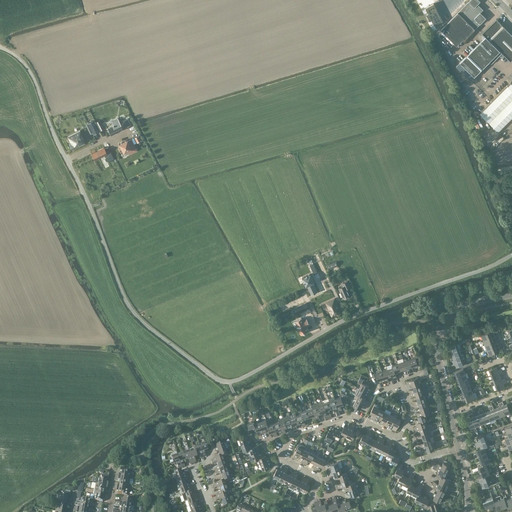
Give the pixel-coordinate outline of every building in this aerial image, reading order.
[(479,0),(469,0),(441,29),(458,46),(481,22),(482,23),(483,21),(486,18),(480,12),(483,9),(477,4),(480,1),(479,0)] [(443,21),(440,15),(438,16),(434,10),(436,9),(433,3),(425,7),(428,13),(426,14),(430,21),(432,20),(435,25),(443,21)] [(470,80),(474,76),(489,61),(493,58),(495,60),(502,53),(511,63),(511,61),(511,32),(508,28),(506,30),(499,23),(501,21),(497,18),(482,33),(485,37),(460,62),(456,66),(460,70),(460,71),(462,74),(463,73),(470,80)] [(511,116),(511,83),(510,81),(479,113),(497,131),(511,116)] [(107,129),(110,135),(111,135),(123,129),(123,128),(130,125),(127,119),(119,122),(117,118),(111,121),(113,124),(112,125),(112,126),(107,128),(107,129)] [(90,134),(93,133),(91,130),(96,127),(93,120),(87,123),(90,127),(87,129),(90,134)] [(83,140),(84,139),(80,131),(67,137),(71,144),(69,145),(71,149),(85,143),(83,140)] [(126,141),(125,140),(124,141),(123,142),(122,142),(118,144),(120,146),(118,148),(119,150),(118,150),(119,150),(120,152),(122,151),(122,152),(126,150),(128,155),(135,151),(133,148),(135,147),(131,138),(126,141)] [(102,148),(97,151),(95,151),(91,154),(94,160),(104,155),(108,162),(114,159),(108,147),(104,149),(104,147),(102,148)] [(307,285),(310,291),(316,289),(313,283),(314,282),(310,274),(302,278),(306,286),(307,285)] [(343,286),(339,288),(343,298),(350,295),(347,289),(351,287),(348,281),(342,283),(343,286)] [(325,303),(328,310),(332,316),(341,312),(334,298),(325,303)] [(292,309),(292,310),(295,315),(298,313),(301,311),(299,306),(292,309)] [(301,318),(295,321),(298,326),(297,327),(301,334),(307,331),(308,330),(306,326),(310,324),(307,318),(306,319),(307,319),(303,321),(301,318)] [(480,334),(482,339),(494,335),(493,333),(490,334),(489,331),(480,334)] [(482,339),(484,344),(492,341),(491,338),(495,337),(494,335),(482,339)] [(492,341),(484,344),(486,349),(498,345),(497,343),(494,344),(492,341)] [(446,351),(447,353),(458,349),(456,344),(448,347),(450,350),(446,351)] [(499,347),(498,345),(486,349),(488,354),(496,351),(495,348),(499,347)] [(451,354),(452,357),(460,354),(458,349),(447,353),(448,355),(451,354)] [(450,361),(451,363),(462,359),(460,354),(452,357),(453,360),(450,361)] [(415,357),(409,359),(412,366),(414,365),(415,367),(418,366),(415,357)] [(409,359),(403,361),(406,370),(409,369),(409,367),(412,366),(409,359)] [(464,364),(462,359),(451,363),(451,365),(455,364),(456,367),(464,364)] [(403,371),(406,370),(403,361),(398,363),(400,370),(403,369),(403,371)] [(397,371),(400,370),(398,363),(392,365),(393,367),(396,376),(399,375),(397,371)] [(488,369),(490,375),(502,370),(501,368),(498,370),(496,366),(488,369)] [(393,367),(387,369),(390,376),(392,375),(394,380),(397,379),(396,376),(393,367)] [(452,376),(453,378),(465,373),(463,368),(454,371),(455,374),(452,376)] [(387,369),(381,371),(385,382),(388,381),(387,377),(390,376),(387,369)] [(490,375),(492,379),(500,376),(499,373),(502,372),(502,370),(490,375)] [(382,383),(385,382),(381,371),(375,373),(378,380),(381,379),(382,383)] [(457,378),(458,381),(467,378),(465,373),(453,378),(453,380),(457,378)] [(500,376),(492,379),(494,384),(506,380),(505,378),(501,380),(500,376)] [(411,383),(412,386),(419,383),(417,377),(406,381),(407,384),(411,383)] [(456,386),(457,388),(469,383),(467,378),(458,381),(459,384),(456,386)] [(506,382),(506,380),(494,384),(496,390),(504,386),(503,383),(506,382)] [(362,382),(359,388),(370,393),(372,390),(367,388),(369,386),(362,382)] [(409,390),(410,393),(421,389),(419,383),(412,386),(413,388),(409,390)] [(471,388),(469,383),(457,388),(457,390),(461,388),(462,391),(471,388)] [(369,396),(370,393),(359,388),(356,393),(358,394),(363,396),(364,394),(369,396)] [(460,396),(460,398),(473,393),(471,388),(462,391),(463,394),(460,396)] [(423,394),(421,389),(410,393),(411,396),(415,394),(416,397),(423,394)] [(475,398),(473,393),(460,398),(461,400),(465,398),(466,401),(475,398)] [(365,397),(363,396),(358,394),(356,400),(367,405),(368,402),(364,400),(365,397)] [(413,404),(425,400),(428,399),(426,394),(423,394),(416,397),(417,400),(412,401),(413,404)] [(341,397),(335,399),(338,410),(341,409),(340,405),(343,404),(341,397)] [(335,399),(329,401),(331,408),(334,407),(335,411),(338,410),(335,399)] [(367,405),(356,400),(353,405),(360,409),(361,406),(366,408),(367,405)] [(419,406),(420,408),(427,406),(425,400),(413,404),(414,407),(419,406)] [(329,409),(331,408),(329,401),(323,403),(323,404),(324,404),(327,414),(330,413),(329,409)] [(502,401),(500,402),(505,414),(510,412),(507,404),(503,405),(502,401)] [(499,406),(496,407),(500,416),(505,414),(500,402),(498,403),(499,406)] [(323,404),(318,406),(320,413),(323,412),(326,420),(329,419),(327,414),(324,404),(323,404)] [(492,405),(490,406),(495,418),(500,416),(496,407),(493,409),(492,405)] [(318,414),(320,413),(318,406),(312,407),(316,419),(317,423),(320,422),(318,414)] [(371,418),(373,420),(379,409),(373,406),(370,413),(373,414),(371,418)] [(429,412),(427,406),(420,408),(421,411),(416,413),(417,416),(425,413),(425,414),(429,412)] [(490,420),(495,418),(490,406),(488,407),(490,410),(486,411),(490,420)] [(313,420),(316,419),(312,407),(307,409),(309,417),(312,416),(313,420)] [(306,418),(309,417),(307,409),(301,411),(301,414),(302,414),(305,423),(308,422),(306,418)] [(378,417),(381,418),(384,411),(379,409),(373,420),(376,421),(378,417)] [(482,409),(480,410),(485,422),(490,420),(486,411),(483,412),(482,409)] [(480,424),(485,422),(480,410),(478,411),(480,414),(477,415),(480,424)] [(381,424),(384,425),(390,414),(384,411),(381,418),(383,419),(381,424)] [(415,423),(417,422),(424,420),(427,419),(425,414),(425,413),(417,416),(418,418),(414,420),(415,423)] [(475,426),(480,424),(477,415),(474,416),(472,413),(470,414),(475,426)] [(301,414),(296,416),(298,423),(301,422),(303,426),(306,425),(305,423),(302,414),(301,414)] [(389,422),(392,423),(395,417),(390,414),(384,425),(387,427),(389,422)] [(470,428),(475,426),(470,414),(468,414),(470,418),(466,419),(470,428)] [(296,416),(290,417),(294,429),(297,428),(295,424),(298,423),(296,416)] [(290,417),(284,419),(287,427),(289,426),(291,430),(294,429),(290,417)] [(401,419),(395,417),(392,423),(394,425),(392,429),(395,431),(401,419)] [(266,419),(260,421),(264,433),(267,432),(265,428),(268,427),(267,425),(268,425),(266,419)] [(284,419),(279,421),(283,433),(286,432),(284,428),(287,427),(284,419)] [(413,426),(414,429),(426,425),(424,420),(417,422),(418,425),(413,426)] [(257,433),(257,430),(256,431),(254,423),(253,421),(247,423),(250,430),(253,429),(254,434),(257,433)] [(261,434),(264,433),(260,421),(254,423),(256,431),(257,430),(259,430),(261,434)] [(280,434),(283,433),(279,421),(273,423),(275,430),(276,430),(278,430),(280,434)] [(277,435),(276,430),(275,430),(273,423),(268,425),(267,425),(268,427),(269,432),(272,431),(274,436),(277,435)] [(346,436),(352,425),(349,423),(347,428),(344,426),(343,427),(344,427),(341,433),(346,436)] [(354,426),(352,425),(346,436),(352,439),(355,432),(352,430),(354,426)] [(428,431),(426,425),(414,429),(415,432),(420,431),(421,433),(421,434),(428,431)] [(338,439),(341,433),(344,427),(343,427),(341,426),(339,430),(336,429),(333,436),(338,439)] [(329,443),(333,436),(336,429),(333,428),(331,432),(328,431),(325,437),(324,439),(324,440),(329,443)] [(364,445),(365,444),(371,432),(368,431),(366,435),(363,434),(360,441),(360,442),(361,443),(361,444),(362,444),(363,445),(364,445)] [(422,437),(423,439),(430,437),(428,431),(421,434),(421,433),(416,435),(417,438),(422,437)] [(365,444),(371,446),(374,439),(371,438),(374,434),(371,432),(365,444)] [(474,443),(475,444),(487,440),(485,435),(476,438),(478,441),(474,443)] [(239,439),(241,445),(248,442),(250,442),(249,439),(247,439),(246,436),(239,439)] [(374,439),(371,446),(376,449),(381,438),(379,436),(377,441),(374,439)] [(419,443),(420,446),(432,442),(430,437),(423,439),(424,442),(419,443)] [(384,439),(381,438),(376,449),(381,452),(385,445),(382,443),(384,439)] [(489,445),(487,440),(475,444),(476,446),(479,445),(480,448),(484,447),(489,445)] [(217,453),(218,453),(218,452),(226,450),(224,444),(225,444),(224,441),(220,442),(221,445),(216,446),(217,449),(216,450),(217,453)] [(243,451),(249,449),(249,448),(255,446),(254,443),(249,445),(248,442),(241,445),(243,451)] [(385,445),(381,452),(387,454),(392,443),(389,442),(387,446),(385,445)] [(434,448),(432,442),(420,446),(421,449),(426,448),(427,451),(434,448)] [(395,444),(392,443),(387,454),(392,457),(395,450),(393,449),(395,444)] [(205,444),(199,446),(203,457),(206,456),(205,452),(208,451),(205,444)] [(249,448),(249,449),(251,454),(258,452),(257,449),(261,447),(260,444),(255,446),(249,448)] [(300,456),(304,449),(305,446),(300,444),(299,444),(298,444),(297,444),(297,445),(294,450),(296,450),(292,457),(295,459),(298,454),(300,456)] [(201,458),(203,457),(199,446),(194,448),(194,450),(195,450),(196,455),(199,454),(201,458)] [(473,454),(474,456),(486,452),(484,447),(480,448),(475,450),(477,453),(473,454)] [(301,461),(303,463),(309,452),(304,449),(300,456),(303,457),(301,461)] [(194,450),(189,452),(193,464),(196,463),(194,458),(197,457),(196,455),(195,450),(194,450)] [(223,457),(228,456),(226,450),(218,452),(218,453),(219,455),(215,457),(216,459),(216,460),(223,457)] [(392,457),(390,461),(396,464),(399,457),(396,456),(398,451),(395,450),(392,457)] [(189,452),(183,454),(186,461),(188,460),(190,465),(193,464),(189,452)] [(259,454),(258,452),(251,454),(253,460),(258,458),(264,456),(264,455),(263,453),(259,454)] [(308,460),(311,461),(314,454),(309,452),(303,463),(306,464),(308,460)] [(478,457),(479,460),(488,457),(486,452),(474,456),(475,458),(478,457)] [(183,454),(177,456),(182,467),(184,466),(183,462),(186,461),(183,454)] [(320,457),(314,454),(311,461),(313,462),(311,467),(314,468),(320,457)] [(258,458),(260,463),(272,459),(271,457),(266,458),(265,455),(264,455),(264,456),(258,458)] [(179,468),(182,467),(177,456),(172,458),(174,465),(177,464),(179,468)] [(217,462),(218,465),(225,463),(223,457),(216,460),(216,459),(211,461),(212,464),(217,462)] [(325,460),(320,457),(314,468),(317,469),(319,465),(322,466),(325,460)] [(490,462),(488,457),(479,460),(481,463),(477,464),(478,466),(486,463),(490,462)] [(273,462),(272,459),(260,463),(262,469),(269,467),(268,464),(273,462)] [(327,469),(328,472),(339,468),(337,462),(330,464),(331,467),(327,469)] [(436,466),(447,471),(450,466),(443,462),(442,465),(437,463),(436,466)] [(214,469),(215,472),(227,468),(225,463),(218,465),(219,468),(214,469)] [(394,474),(399,477),(403,470),(400,469),(402,464),(399,463),(394,474)] [(475,471),(476,473),(488,468),(486,463),(478,466),(477,466),(479,469),(475,471)] [(116,474),(116,477),(130,480),(132,469),(129,469),(125,468),(126,466),(121,466),(120,467),(120,471),(121,471),(120,475),(116,474)] [(273,475),(279,478),(284,467),(282,466),(279,470),(277,469),(273,475)] [(439,471),(437,473),(447,478),(450,473),(447,471),(436,466),(434,469),(439,471)] [(284,467),(279,478),(284,481),(288,474),(285,473),(287,469),(284,467)] [(229,474),(227,468),(215,472),(216,475),(221,474),(221,477),(229,474)] [(341,473),(339,468),(328,472),(329,475),(333,473),(334,476),(341,473)] [(490,473),(488,468),(476,473),(477,475),(480,473),(481,476),(486,475),(490,473)] [(399,477),(397,481),(403,484),(406,477),(404,476),(406,471),(403,470),(399,477)] [(174,474),(176,480),(188,476),(187,473),(182,474),(181,471),(174,474)] [(284,481),(290,484),(295,473),(292,471),(290,475),(288,474),(284,481)] [(346,472),(341,473),(334,476),(335,479),(340,477),(341,480),(348,478),(346,472)] [(290,484),(295,486),(298,479),(296,478),(298,474),(295,473),(290,484)] [(440,478),(439,481),(446,484),(449,479),(447,478),(437,473),(436,476),(440,478)] [(231,480),(229,474),(221,477),(222,479),(218,481),(219,484),(225,482),(231,480)] [(403,484),(408,486),(412,480),(414,475),(411,474),(409,478),(406,477),(403,484)] [(96,479),(95,484),(109,487),(110,484),(106,483),(106,479),(108,479),(109,476),(102,475),(101,478),(102,478),(102,480),(96,479)] [(476,482),(477,484),(488,480),(486,475),(481,476),(478,478),(479,481),(476,482)] [(176,480),(178,485),(185,483),(184,480),(189,478),(188,476),(176,480)] [(298,479),(295,486),(300,489),(306,478),(303,476),(301,481),(298,479)] [(309,479),(306,478),(300,489),(306,492),(309,485),(307,484),(309,479)] [(348,478),(341,480),(341,483),(337,484),(338,488),(343,486),(342,486),(350,483),(348,478)] [(406,491),(411,493),(415,486),(412,485),(414,481),(412,480),(408,486),(406,491)] [(490,485),(488,480),(477,484),(477,486),(481,485),(482,488),(490,485)] [(443,490),(443,489),(446,484),(439,481),(438,483),(434,481),(432,484),(434,485),(435,486),(443,490)] [(219,487),(220,490),(227,488),(225,482),(219,484),(213,486),(214,489),(219,487)] [(354,482),(350,483),(342,486),(343,486),(343,489),(348,487),(349,490),(356,487),(354,482)] [(185,483),(178,485),(180,491),(192,487),(191,484),(186,486),(185,483)] [(411,493),(416,496),(417,496),(420,489),(422,485),(419,483),(417,488),(415,486),(411,493)] [(435,486),(434,485),(433,488),(437,490),(436,492),(436,493),(443,496),(446,490),(443,489),(443,490),(435,486)] [(193,490),(192,487),(180,491),(182,497),(185,496),(185,495),(189,494),(188,491),(193,490)] [(349,490),(347,490),(348,493),(350,493),(351,496),(358,493),(356,487),(349,490)] [(127,496),(128,490),(114,488),(113,490),(117,491),(117,494),(127,496)] [(216,494),(217,497),(227,494),(229,493),(227,488),(220,490),(221,493),(216,494)] [(423,491),(420,489),(417,496),(416,496),(414,500),(420,503),(423,496),(421,495),(423,491)] [(444,497),(443,496),(436,493),(436,492),(434,492),(433,495),(434,495),(433,498),(440,502),(442,502),(443,501),(444,499),(444,497)] [(185,496),(187,501),(199,497),(198,494),(193,496),(192,493),(189,494),(185,495),(185,496)] [(220,499),(221,502),(229,500),(227,494),(217,497),(215,498),(216,501),(220,499)] [(424,494),(423,496),(420,503),(419,505),(421,506),(422,508),(424,507),(425,506),(426,506),(429,499),(426,498),(427,496),(424,494)] [(500,495),(498,496),(502,508),(507,506),(504,497),(501,498),(500,495)] [(503,496),(504,497),(507,506),(508,508),(511,506),(511,503),(509,495),(506,496),(503,496)] [(492,496),(487,498),(491,510),(493,509),(492,506),(495,504),(494,501),(492,496)] [(497,510),(502,508),(498,496),(495,497),(497,500),(494,501),(495,504),(497,510)] [(187,501),(189,507),(196,504),(195,502),(200,500),(199,497),(187,501)] [(333,503),(331,504),(333,511),(339,509),(336,499),(335,497),(332,498),(333,503)] [(339,498),(336,499),(339,509),(339,511),(345,509),(343,502),(340,503),(339,498)] [(490,510),(491,510),(487,498),(482,500),(485,508),(488,507),(490,510)] [(80,502),(79,505),(89,507),(90,501),(76,499),(76,502),(80,502)] [(342,500),(343,502),(345,509),(351,507),(353,507),(356,506),(356,503),(351,505),(349,500),(346,501),(345,499),(342,500)] [(231,506),(229,500),(221,502),(222,505),(218,506),(219,510),(231,506)] [(320,511),(322,511),(327,511),(327,510),(324,503),(322,504),(320,500),(317,501),(320,511)] [(327,511),(329,511),(333,511),(331,504),(328,504),(326,500),(323,501),(324,503),(327,510),(327,511)] [(434,511),(439,511),(437,503),(429,505),(430,511),(434,511)]
